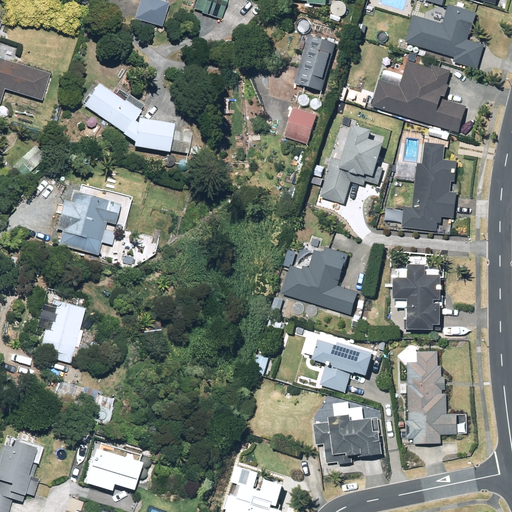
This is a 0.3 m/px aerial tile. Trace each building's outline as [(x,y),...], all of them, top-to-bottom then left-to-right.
[(141,0),(134,21),(162,30),(169,8),(144,0),(141,0)] [(203,16),(221,22),(228,0),(207,0),(206,5),(198,3),(195,12),(203,14),(203,16)] [(309,7),(328,8),(328,0),(292,0),(292,3),(310,4),(309,7)] [(407,45),(456,60),(454,64),(479,71),(485,48),(469,43),(471,36),(473,37),(479,17),(450,8),(444,27),(414,18),(407,45)] [(330,23),(352,29),(354,20),(344,17),(343,19),(332,16),(330,23)] [(0,23),(1,21),(0,20),(0,104),(4,92),(41,103),(49,78),(0,63),(0,23)] [(311,40),(296,87),(324,95),(337,48),(311,40)] [(235,45),(224,45),(224,53),(235,53),(235,45)] [(373,109),(459,135),(467,109),(447,103),(451,89),(448,88),(452,74),(434,69),(433,72),(409,65),(402,90),(381,83),(380,84),(377,83),(376,88),(379,88),(373,109)] [(83,105),(123,133),(122,134),(134,142),(133,147),(168,153),(173,126),(138,120),(137,124),(133,122),(141,111),(124,99),(123,100),(99,83),(83,105)] [(285,139),(309,147),(318,118),(294,110),(285,139)] [(375,133),(355,128),(345,164),(333,161),(323,201),(346,207),(352,184),(364,187),(366,180),(378,183),(388,147),(372,143),(375,133)] [(173,131),(170,151),(187,154),(190,134),(173,131)] [(403,230),(438,234),(439,225),(442,226),(443,219),(455,221),(458,196),(451,195),(452,185),(456,185),(459,164),(445,163),(446,149),(426,147),(424,167),(419,167),(414,211),(405,210),(403,230)] [(193,149),(192,156),(200,157),(201,150),(193,149)] [(420,153),(418,151),(414,151),(412,153),(412,157),(414,159),(418,159),(420,157),(420,153)] [(302,154),(299,164),(309,167),(312,157),(302,154)] [(176,160),(165,159),(163,169),(174,171),(176,160)] [(37,173),(23,160),(14,171),(28,184),(37,173)] [(191,162),(178,161),(178,171),(190,172),(191,162)] [(59,248),(98,258),(106,227),(116,229),(121,210),(72,198),(70,207),(64,206),(57,233),(62,235),(59,248)] [(0,217),(4,222),(13,214),(9,208),(0,215),(0,217)] [(127,251),(134,254),(136,246),(129,243),(127,251)] [(283,297),(353,318),(359,295),(340,290),(349,258),(327,251),(326,257),(316,254),(311,272),(304,270),(304,272),(292,269),(283,297)] [(443,331),(444,283),(442,283),(442,278),(429,278),(429,273),(410,272),(410,277),(399,276),(398,280),(394,280),(394,290),(396,290),(396,305),(397,305),(397,312),(408,312),(407,323),(411,323),(410,335),(437,336),(437,331),(443,331)] [(80,333),(85,313),(53,304),(41,351),(47,353),(46,360),(71,366),(75,351),(78,351),(83,334),(80,333)] [(286,322),(270,318),(266,330),(282,334),(286,322)] [(321,388),(346,395),(351,378),(358,380),(358,379),(368,382),(374,362),(371,362),(373,356),(338,345),(337,351),(321,347),(316,366),(326,369),(321,388)] [(409,395),(410,424),(408,424),(408,442),(415,441),(415,447),(442,446),(442,438),(458,438),(458,435),(468,435),(467,417),(457,417),(457,418),(448,418),(448,397),(443,397),(443,393),(447,392),(447,381),(443,381),(443,370),(440,370),(439,355),(419,356),(419,366),(409,366),(409,383),(401,383),(402,395),(409,395)] [(98,395),(58,384),(54,397),(79,404),(75,419),(106,428),(107,423),(110,424),(115,408),(96,402),(98,395)] [(52,405),(50,412),(62,415),(64,408),(52,405)] [(326,447),(328,467),(339,465),(339,467),(354,466),(353,464),(384,461),(380,422),(373,423),(373,426),(353,428),(353,423),(332,425),(332,426),(316,428),(318,448),(326,447)] [(3,449),(0,458),(0,511),(9,511),(12,505),(23,506),(26,496),(34,499),(38,483),(32,481),(42,452),(11,441),(8,451),(3,449)] [(142,473),(96,457),(85,488),(112,498),(114,492),(133,499),(142,473)] [(252,481),(250,479),(247,480),(245,483),(246,486),(249,487),(252,487),(254,484),(252,481)] [(280,511),(286,494),(269,489),(266,499),(245,493),(242,505),(229,502),(226,511),(280,511)]
